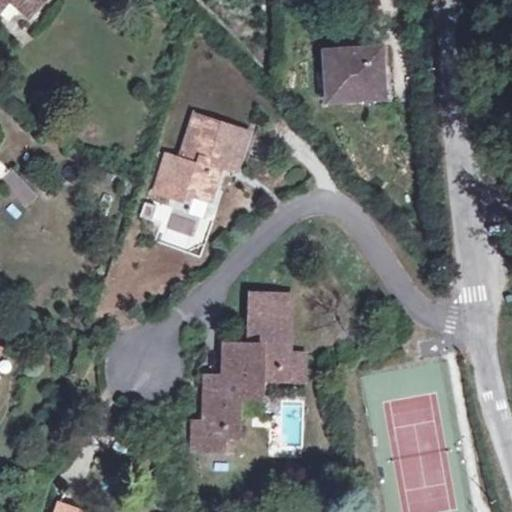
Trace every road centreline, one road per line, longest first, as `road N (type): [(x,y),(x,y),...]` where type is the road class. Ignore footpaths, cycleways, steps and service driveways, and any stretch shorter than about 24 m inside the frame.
road 1 (residential): [(134,363),(286,217),(319,205),(343,206),(421,305),(478,334)]
road 2 (tertiary): [(451,0),(478,334)]
